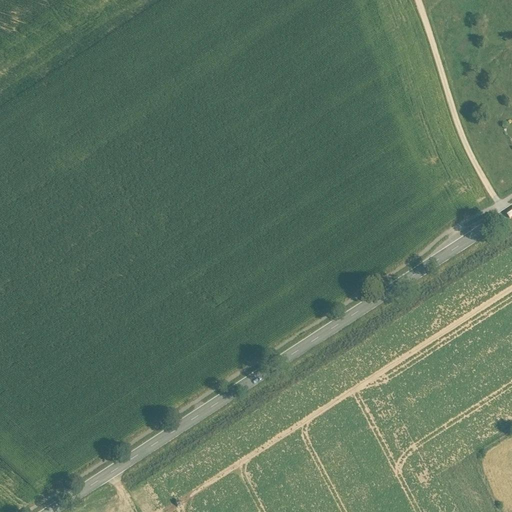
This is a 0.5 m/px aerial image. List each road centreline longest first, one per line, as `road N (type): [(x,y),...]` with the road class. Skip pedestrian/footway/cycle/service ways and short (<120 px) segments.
road 1 (secondary): [(54,511),(511,217)]
road 2 (track): [(422,0),(454,109),(510,218)]
